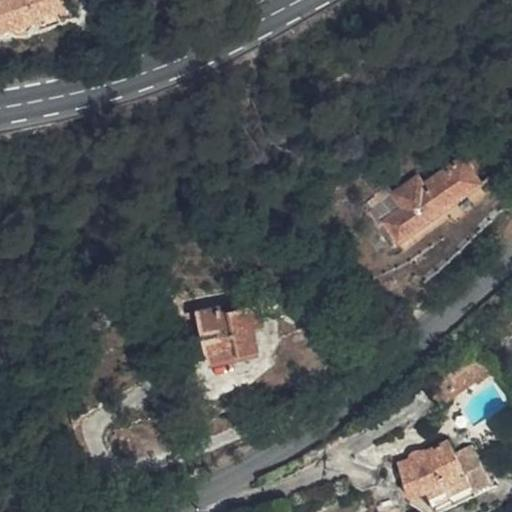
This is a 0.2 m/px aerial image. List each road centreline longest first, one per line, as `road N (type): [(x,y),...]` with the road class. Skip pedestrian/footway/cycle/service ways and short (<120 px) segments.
road 1 (tertiary): [(511,258),(276,453),(133,511)]
road 2 (secondary): [(0,108),(145,75),(300,0)]
